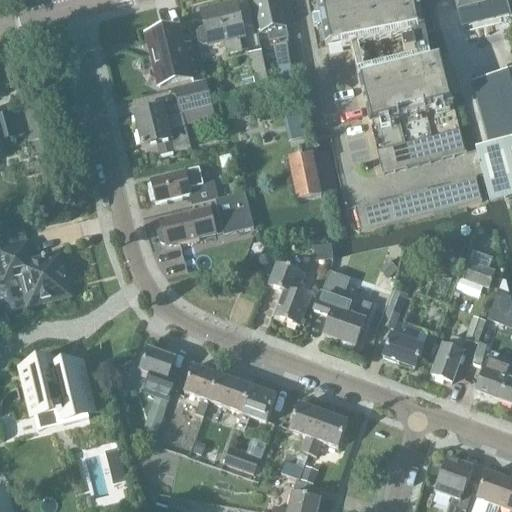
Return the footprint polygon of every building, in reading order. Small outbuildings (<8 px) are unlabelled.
[(288,39),(279,0),(254,0),(262,35),(268,34),(271,43),(288,39)] [(323,0),(317,1),(326,47),(325,47),(325,49),(338,46),(359,42),(391,35),(424,29),(425,35),(436,33),(430,6),(420,8),(418,0),(323,0)] [(464,28),(481,23),(482,27),(491,24),(489,14),(501,10),(498,1),(501,0),(455,0),(458,11),(459,11),(464,28)] [(241,41),(245,40),(237,4),(201,12),(206,31),(201,32),(198,36),(200,45),(205,48),(209,47),(210,48),(225,44),(227,56),(243,52),(241,41)] [(428,47),(427,44),(426,44),(424,35),(425,35),(424,29),(359,42),(338,46),(339,52),(351,50),(357,74),(356,74),(357,76),(359,75),(360,80),(387,73),(413,67),(431,62),(430,57),(432,57),(431,56),(429,56),(427,47),(428,47)] [(147,40),(154,69),(159,89),(168,87),(192,81),(193,87),(204,84),(191,46),(183,48),(179,32),(147,40)] [(262,54),(249,56),(253,76),(256,88),(269,86),(262,54)] [(442,59),(433,62),(431,62),(413,67),(387,73),(360,80),(358,81),(358,82),(359,82),(370,127),(398,120),(398,121),(399,121),(399,120),(424,113),(425,114),(426,114),(426,113),(453,106),(442,61),(443,61),(442,59)] [(475,150),(489,203),(505,199),(503,190),(511,187),(511,71),(472,83),(489,146),(475,150)] [(207,84),(175,92),(181,116),(182,116),(212,109),(207,84)] [(285,143),(303,138),(295,108),(278,113),(285,143)] [(165,112),(134,119),(142,150),(156,146),(159,158),(175,154),(191,150),(185,131),(185,128),(182,116),(181,116),(166,119),(165,112)] [(0,117),(0,128),(3,141),(25,135),(19,113),(0,117)] [(465,154),(459,131),(448,134),(454,159),(467,155),(466,154),(465,154)] [(454,159),(448,134),(436,137),(442,162),(454,159)] [(442,162),(436,137),(424,140),(430,164),(442,162)] [(430,164),(424,140),(412,143),(418,167),(430,164)] [(418,167),(412,143),(400,146),(406,170),(418,167)] [(406,170),(400,146),(389,149),(395,173),(406,170)] [(395,173),(389,149),(377,152),(382,175),(381,175),(382,177),(395,173)] [(312,157),(287,163),(296,205),(321,200),(312,157)] [(198,173),(151,185),(156,206),(191,198),(193,207),(219,200),(215,182),(201,186),(198,173)] [(477,179),(464,183),(470,207),(482,204),(476,181),(477,181),(477,179)] [(470,207),(464,183),(452,186),(458,210),(470,207)] [(458,210),(452,186),(440,189),(446,213),(458,210)] [(446,213),(440,189),(428,192),(434,216),(446,213)] [(434,216),(428,192),(416,195),(422,219),(434,216)] [(422,219),(416,195),(403,198),(410,222),(422,219)] [(245,196),(216,204),(221,224),(236,220),(240,235),(254,231),(245,196)] [(410,222),(403,198),(391,201),(398,225),(410,222)] [(398,225),(391,201),(379,204),(385,228),(398,225)] [(385,228),(379,204),(367,207),(373,231),(385,228)] [(373,231),(367,207),(354,210),(354,212),(356,211),(361,234),(373,231)] [(164,247),(166,247),(167,251),(200,243),(216,239),(214,228),(210,213),(194,217),(161,225),(162,229),(160,229),(158,232),(161,245),(164,247)] [(108,218),(109,244),(124,243),(123,217),(108,218)] [(445,266),(461,271),(469,248),(452,243),(445,266)] [(21,279),(28,307),(69,297),(60,257),(32,264),(28,245),(0,251),(0,271),(3,284),(21,279)] [(470,265),(463,282),(489,291),(495,274),(470,265)] [(278,266),(269,289),(285,295),(275,320),(300,329),(311,301),(298,296),(305,276),(278,266)] [(236,286),(250,292),(256,276),(242,271),(236,286)] [(442,297),(449,280),(439,276),(433,293),(442,297)] [(326,285),(316,315),(332,321),(325,339),(356,350),(365,324),(335,313),(339,302),(334,300),(338,289),(326,285)] [(383,327),(394,332),(407,297),(396,293),(383,327)] [(474,320),(471,329),(466,342),(477,347),(486,324),(474,320)] [(437,343),(427,339),(423,349),(392,338),(384,361),(416,372),(422,355),(431,358),(437,343)] [(465,344),(455,340),(452,339),(448,350),(443,348),(432,378),(453,386),(464,356),(461,355),(465,344)] [(148,353),(140,374),(151,378),(145,396),(168,404),(177,379),(169,377),(175,363),(148,353)] [(483,373),(476,394),(501,404),(511,373),(511,368),(489,360),(484,373),(483,373)] [(59,362),(21,371),(33,418),(59,412),(63,427),(89,421),(88,416),(93,415),(81,365),(61,370),(59,362)] [(194,370),(185,396),(201,402),(196,417),(204,420),(209,405),(219,379),(194,370)] [(511,373),(501,404),(511,407),(511,373)] [(252,391),(219,379),(209,405),(243,417),(252,391)] [(245,435),(251,420),(267,426),(277,400),(252,391),(243,417),(237,432),(245,435)] [(301,455),(309,458),(324,417),(300,408),(290,434),(306,441),(301,455)] [(324,417),(309,458),(317,461),(322,446),(339,452),(348,426),(324,417)] [(118,451),(104,454),(107,466),(121,463),(118,451)] [(227,469),(255,478),(260,460),(233,452),(227,469)] [(436,494),(455,501),(452,509),(461,511),(466,511),(472,496),(466,493),(474,471),(448,461),(436,494)] [(500,511),(501,511),(510,485),(488,476),(475,511),(500,511)] [(501,511),(502,511),(511,511),(511,485),(510,485),(501,511)] [(0,511),(11,511),(7,494),(0,496),(0,511)] [(279,511),(274,511),(273,511),(318,511),(321,503),(293,496),(289,511),(279,511)]
